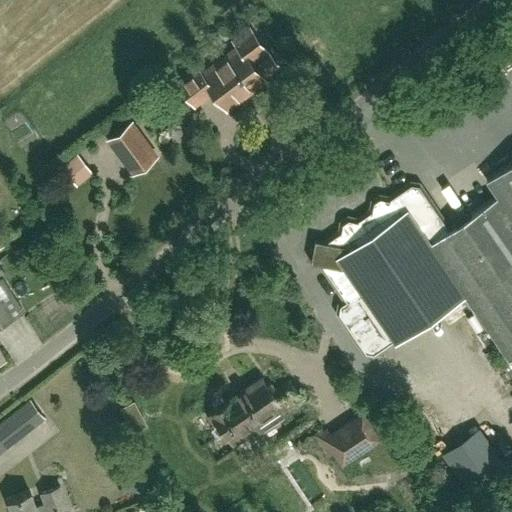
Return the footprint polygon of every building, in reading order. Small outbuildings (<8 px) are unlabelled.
[(239,94),(259,79),(261,82),(280,68),(250,29),(234,41),(238,47),(202,74),(198,68),(178,83),(194,104),(213,89),(227,108),(241,97),(239,94)] [(511,85),(510,82),(490,93),(496,103),(511,94),(511,85)] [(134,172),(155,156),(131,123),(109,139),(134,172)] [(83,184),(102,174),(90,153),(72,164),(83,184)] [(511,159),(486,178),(497,194),(450,227),(419,183),(411,182),(389,197),(380,195),(373,200),(371,210),(358,219),(349,217),(341,221),(340,231),(324,242),(328,248),(326,258),(320,262),(346,300),(340,304),(338,312),(366,352),(374,354),(464,292),(510,358),(511,356),(511,159)] [(0,326),(23,312),(1,278),(0,279),(0,326)] [(9,343),(0,348),(0,371),(19,358),(9,343)] [(267,384),(260,374),(228,396),(230,399),(226,401),(224,398),(212,406),(214,409),(205,415),(213,427),(216,425),(220,432),(222,431),(233,447),(254,433),(250,428),(252,426),(263,432),(285,417),(283,413),(303,399),(288,378),(275,387),(271,381),(267,384)] [(0,453),(45,417),(29,397),(0,420),(0,453)] [(134,400),(121,407),(127,419),(140,412),(134,400)] [(341,461),(379,436),(363,412),(326,438),(341,461)] [(469,413),(453,423),(459,433),(475,422),(469,413)] [(69,511),(72,511),(61,485),(42,493),(46,503),(37,507),(31,493),(8,503),(11,511),(69,511)]
